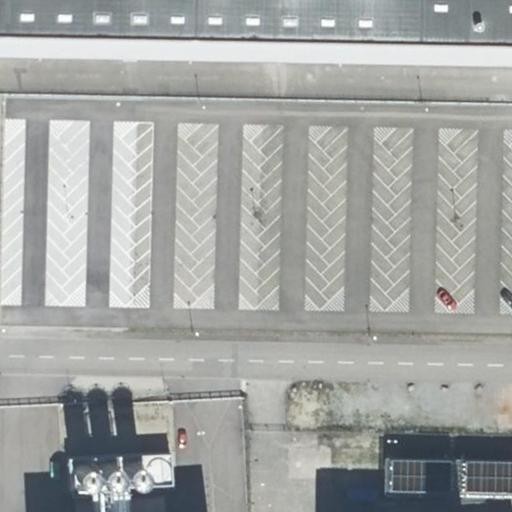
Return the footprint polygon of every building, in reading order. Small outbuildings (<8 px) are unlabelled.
[(511,0),(0,0),(0,48),(511,57),(511,0)] [(65,455),(66,487),(88,486),(124,484),(169,482),(168,450),(65,455)] [(511,456),(387,455),(386,486),(511,488),(511,456)] [(381,482),(381,458),(336,458),(336,482),(381,482)] [(125,511),(124,484),(88,486),(88,511),(125,511)]
